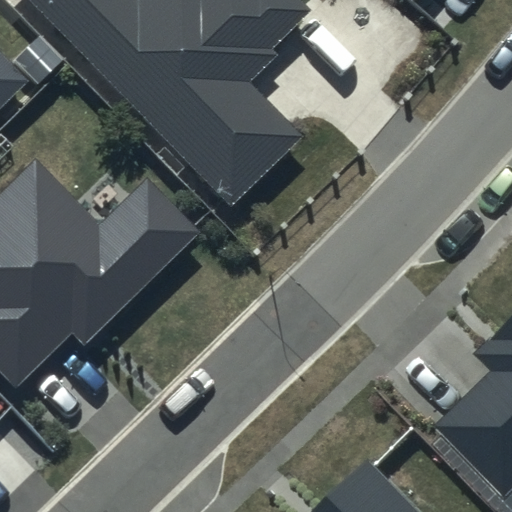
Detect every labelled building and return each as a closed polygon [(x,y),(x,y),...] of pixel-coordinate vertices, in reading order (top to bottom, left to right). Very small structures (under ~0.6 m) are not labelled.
[(36,0),(233,205),(305,137),(249,79),(276,54),(270,48),(311,9),(301,0),(36,0)] [(0,109),(31,81),(0,48),(0,109)] [(99,223),(37,160),(0,195),(0,373),(15,389),(73,333),(86,346),(205,232),(149,175),(99,223)] [(511,316),(477,352),(495,370),(438,426),(505,494),(511,486),(511,316)] [(415,511),(365,461),(312,511),(415,511)]
